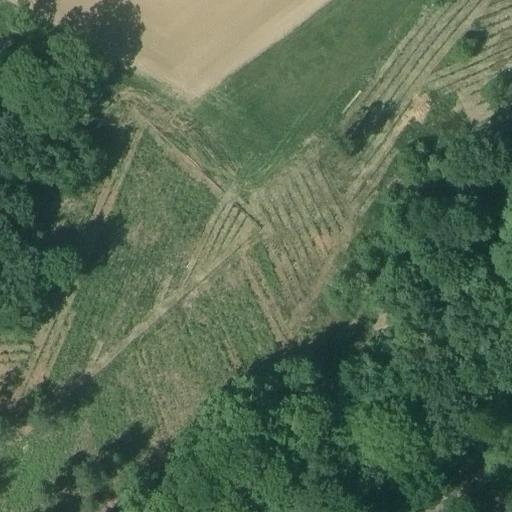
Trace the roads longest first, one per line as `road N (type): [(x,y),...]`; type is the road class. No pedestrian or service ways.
road 1 (track): [(511,105),(318,241),(176,233),(47,272),(0,271)]
road 2 (track): [(395,459),(511,375)]
